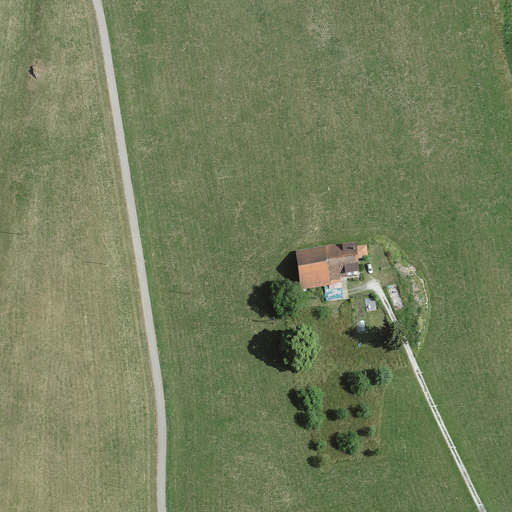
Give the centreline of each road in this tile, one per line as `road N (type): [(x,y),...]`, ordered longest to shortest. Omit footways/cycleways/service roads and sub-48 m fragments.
road 1 (unclassified): [(97,0),(160,394),(162,511)]
road 2 (residential): [(485,511),(374,282)]
